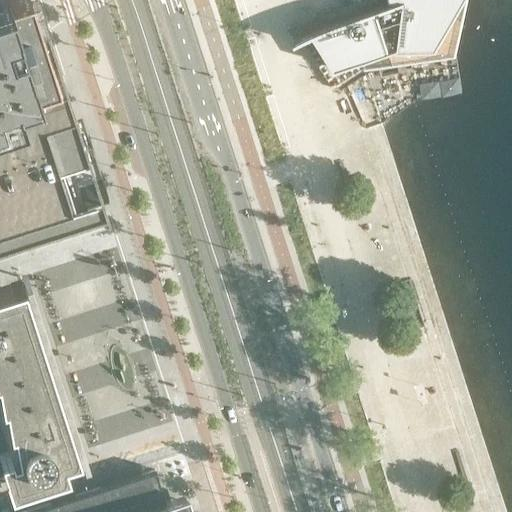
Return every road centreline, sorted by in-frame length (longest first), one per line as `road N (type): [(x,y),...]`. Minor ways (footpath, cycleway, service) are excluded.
road 1 (secondary): [(339,511),(169,0)]
road 2 (secondary): [(95,0),(260,511)]
